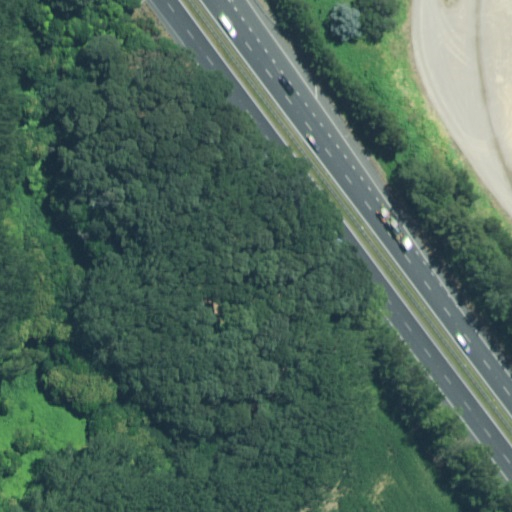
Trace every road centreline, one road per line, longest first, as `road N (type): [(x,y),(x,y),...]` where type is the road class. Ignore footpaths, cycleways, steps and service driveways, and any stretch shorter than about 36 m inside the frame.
road 1 (motorway): [(511,458),(168,5)]
road 2 (motorway): [(247,38),(511,393)]
